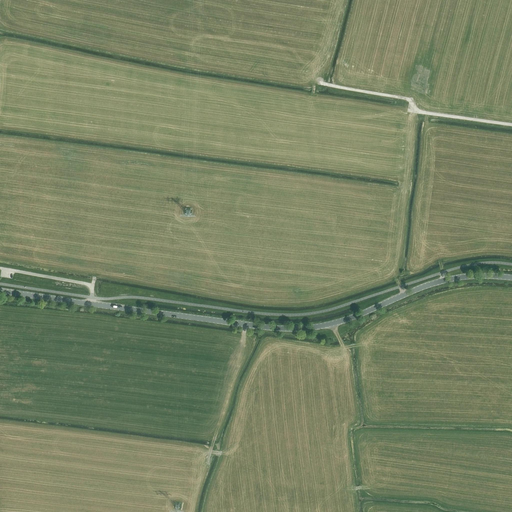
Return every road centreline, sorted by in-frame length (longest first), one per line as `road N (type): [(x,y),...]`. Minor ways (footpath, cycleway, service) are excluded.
road 1 (secondary): [(511,277),(446,280),(308,328),(0,291)]
road 2 (track): [(320,83),(406,98),(420,112),(511,125)]
